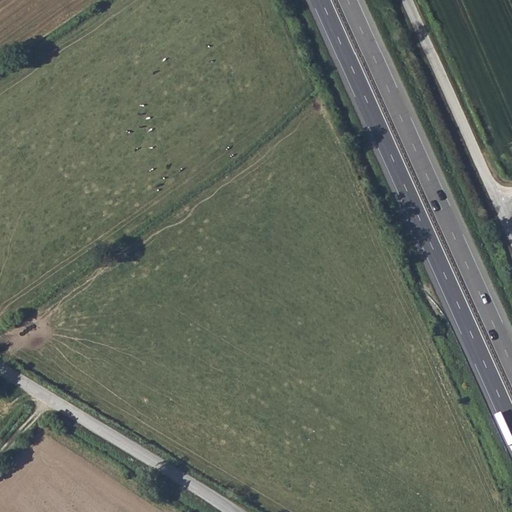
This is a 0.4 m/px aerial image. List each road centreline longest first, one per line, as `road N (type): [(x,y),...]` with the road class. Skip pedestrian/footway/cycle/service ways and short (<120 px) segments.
road 1 (trunk): [(321,0),(511,424)]
road 2 (trunk): [(511,365),(348,0)]
road 3 (unclassified): [(0,368),(232,511)]
road 4 (unclassified): [(407,0),(498,202)]
